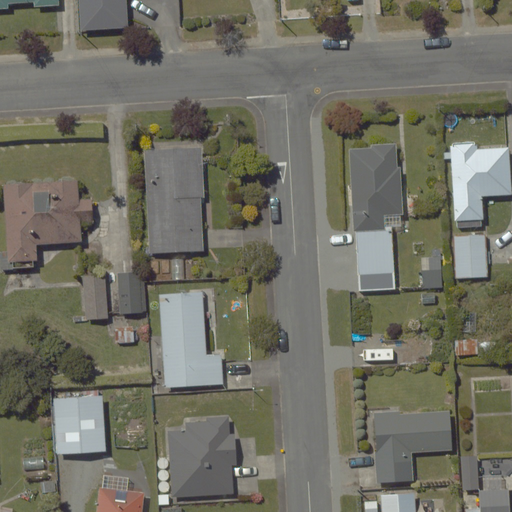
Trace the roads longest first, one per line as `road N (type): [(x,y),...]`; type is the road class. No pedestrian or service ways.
road 1 (residential): [(284,69),(310,511)]
road 2 (residential): [(0,88),(284,69)]
road 3 (residential): [(284,69),(511,56)]
